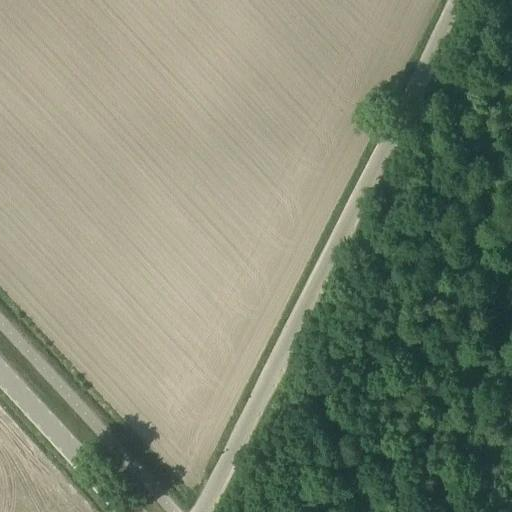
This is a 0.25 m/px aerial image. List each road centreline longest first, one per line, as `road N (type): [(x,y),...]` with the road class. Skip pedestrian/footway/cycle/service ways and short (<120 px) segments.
road 1 (unclassified): [(198,511),(457,0)]
road 2 (tertiary): [(126,511),(0,373)]
